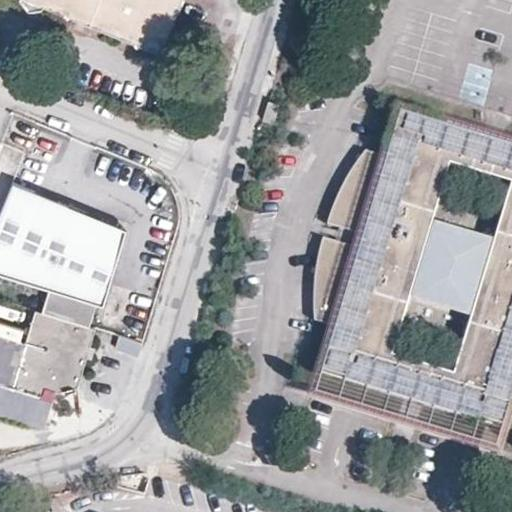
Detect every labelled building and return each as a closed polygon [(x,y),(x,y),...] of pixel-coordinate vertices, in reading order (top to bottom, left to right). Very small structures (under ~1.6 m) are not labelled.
[(33,0),(47,5),(159,50),(178,0),(33,0)] [(503,246),(501,251),(497,249),(490,248),(492,242),(472,237),(470,242),(464,240),(458,238),(460,233),(440,228),(438,232),(432,231),(428,230),(429,225),(437,199),(440,186),(448,159),(449,153),(478,161),(486,132),(437,118),(421,113),(402,108),(396,128),(391,144),(390,149),(393,150),(390,158),(365,151),(352,173),(345,187),(339,198),(337,203),(332,216),(329,224),(367,235),(365,242),(362,250),(324,240),(323,246),(318,270),(317,280),(315,292),(314,321),(322,324),(339,328),(337,336),(334,335),(332,340),(321,376),(356,385),(406,399),(414,370),(387,363),(389,356),(397,330),(401,317),(405,304),(409,291),(410,286),(415,287),(421,289),(420,294),(439,299),(441,294),(447,296),(454,298),(452,303),(472,308),(474,304),(480,305),(484,307),(483,312),(475,338),(471,351),(463,377),(461,383),(434,376),(426,405),(449,411),(461,415),(474,419),(490,424),(509,429),(511,418),(511,139),(506,138),(498,167),(511,170),(511,215),(511,220),(507,232),(503,246)] [(275,120),(264,116),(258,135),(270,138),(275,120)] [(0,200),(0,269),(44,283),(36,307),(85,322),(92,297),(97,299),(115,240),(112,239),(114,228),(76,217),(79,207),(9,179),(0,200)] [(79,207),(76,217),(114,228),(112,239),(115,240),(120,223),(79,207)] [(6,384),(37,394),(42,381),(52,384),(73,380),(92,325),(85,322),(36,307),(31,306),(6,384)] [(139,472),(117,476),(111,484),(139,492),(143,477),(139,472)]
